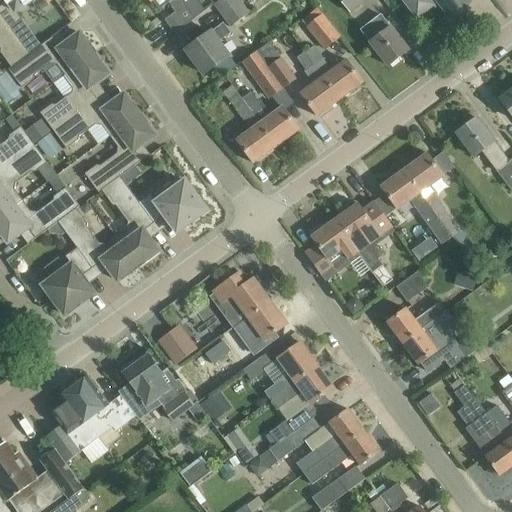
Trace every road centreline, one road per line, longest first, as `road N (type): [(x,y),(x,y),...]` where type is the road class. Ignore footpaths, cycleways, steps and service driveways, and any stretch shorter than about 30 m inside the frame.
road 1 (residential): [(474,511),(253,215)]
road 2 (unclassified): [(253,215),(511,27)]
road 3 (residential): [(253,215),(93,0)]
road 4 (unclassified): [(62,354),(253,215)]
